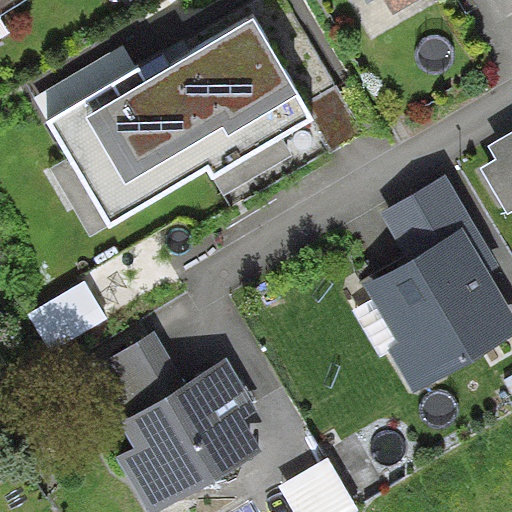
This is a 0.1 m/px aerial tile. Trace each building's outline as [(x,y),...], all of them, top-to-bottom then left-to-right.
[(0,0),(0,14),(23,0),(0,0)] [(416,0),(383,0),(392,14),(416,0)] [(312,121),(251,19),(147,81),(139,68),(48,123),(68,156),(109,227),(207,170),(213,180),(283,139),(312,121)] [(481,167),(508,213),(511,210),(511,132),(489,146),(496,158),(481,167)] [(283,139),(213,180),(223,196),(292,156),(283,139)] [(109,227),(68,156),(49,167),(89,238),(109,227)] [(489,275),(500,267),(445,174),(380,213),(408,259),(462,227),(489,275)] [(511,313),(489,275),(462,227),(408,259),(362,285),(370,299),(398,346),(389,351),(413,393),(511,335),(511,313)] [(107,317),(85,280),(27,313),(50,351),(107,317)] [(398,346),(370,299),(353,309),(380,356),(389,351),(398,346)] [(185,387),(152,332),(85,372),(130,447),(113,457),(145,511),(159,511),(263,451),(245,420),(257,413),(227,362),(185,387)] [(326,458),(276,485),(291,511),(357,511),(359,511),(326,458)]
